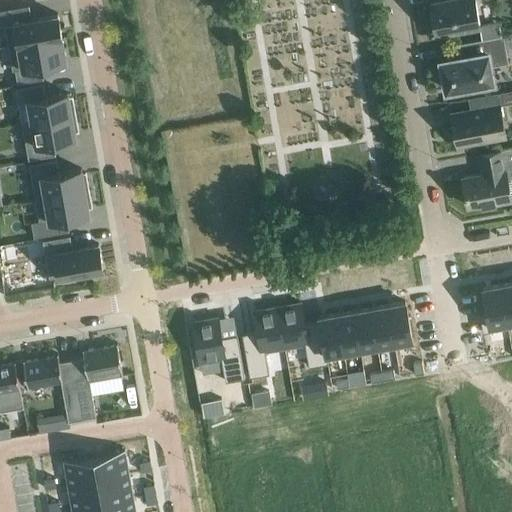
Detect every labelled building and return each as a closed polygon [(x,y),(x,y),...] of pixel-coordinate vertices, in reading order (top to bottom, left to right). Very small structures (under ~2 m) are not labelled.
[(479,24),(474,0),(443,0),(431,2),(436,34),(480,25),(479,24)] [(29,3),(0,8),(0,23),(0,24),(5,23),(5,27),(9,45),(62,36),(58,12),(46,14),(31,17),(30,11),(29,3)] [(499,20),(479,24),(480,25),(482,37),(501,34),(499,20)] [(441,59),(446,88),(493,80),(491,64),(508,61),(503,33),(501,34),(482,37),(465,40),(468,54),(441,59)] [(62,36),(9,45),(13,69),(15,68),(17,82),(43,77),(41,63),(66,59),(62,36)] [(43,82),(16,87),(18,101),(22,101),(28,100),(28,103),(30,109),(31,120),(32,121),(76,113),(73,96),(69,96),(68,91),(45,95),(43,82)] [(471,109),(451,113),(456,144),(506,135),(500,104),(511,101),(511,88),(498,91),(468,97),(471,109)] [(26,121),(22,121),(28,158),(55,153),(53,140),(76,136),(75,131),(79,130),(76,113),(32,121),(31,120),(26,121)] [(511,145),(478,152),(481,168),(484,168),(485,172),(462,176),(467,205),(481,202),(482,204),(511,199),(507,177),(511,176),(511,145)] [(56,158),(29,163),(36,198),(89,189),(86,172),(82,172),(81,167),(59,171),(56,158)] [(35,220),(31,221),(34,235),(69,229),(66,216),(89,212),(88,207),(92,206),(89,189),(36,198),(39,219),(35,220)] [(70,234),(43,239),(49,276),(64,274),(64,278),(79,275),(79,271),(103,267),(98,243),(72,247),(70,234)] [(511,280),(501,283),(507,320),(508,320),(511,319),(511,280)] [(487,312),(480,314),(483,331),(509,326),(509,324),(508,320),(507,320),(501,283),(483,286),(487,312)] [(49,284),(36,286),(37,294),(52,292),(49,284)] [(405,300),(387,303),(395,346),(413,343),(405,300)] [(301,301),(278,305),(285,344),(305,341),(308,357),(309,365),(328,361),(328,358),(327,358),(320,318),(319,318),(315,319),(305,320),(301,301)] [(387,303),(370,306),(377,343),(376,343),(377,349),(395,346),(387,303)] [(258,329),(242,332),(250,375),(269,372),(267,360),(265,348),(285,344),(278,305),(254,309),(258,329)] [(370,306),(354,309),(360,346),(361,346),(372,344),(376,343),(377,343),(370,306)] [(354,309),(337,312),(344,355),(362,352),(361,346),(360,346),(354,309)] [(337,312),(319,315),(319,318),(320,318),(327,358),(328,358),(344,355),(337,312)] [(218,316),(193,320),(200,359),(212,357),(221,356),(225,379),(245,376),(237,333),(221,335),(218,316)] [(77,357),(72,358),(82,418),(96,415),(90,379),(122,374),(122,375),(123,375),(117,342),(116,342),(117,343),(87,348),(84,349),(84,348),(83,348),(84,356),(82,356),(77,357)] [(24,358),(23,358),(28,387),(29,386),(29,385),(61,379),(67,412),(68,420),(69,420),(82,418),(79,401),(73,363),(72,358),(59,360),(58,352),(57,352),(57,354),(27,359),(24,359),(24,358)] [(15,361),(0,363),(0,410),(24,406),(15,360),(15,361)] [(424,371),(422,360),(413,361),(415,373),(424,371)] [(395,376),(393,368),(382,370),(383,379),(395,376)] [(370,372),(371,381),(383,379),(382,370),(370,372)] [(348,376),(336,378),(337,387),(349,385),(348,376)] [(326,384),(303,388),(304,396),(327,392),(326,384)] [(255,404),(270,401),(268,389),(253,392),(255,404)] [(222,396),(201,400),(204,415),(224,411),(222,396)] [(67,412),(53,415),(55,427),(55,428),(70,425),(70,424),(69,420),(68,420),(67,412)] [(9,426),(0,427),(0,430),(1,437),(11,436),(9,426)] [(129,472),(125,447),(94,452),(98,477),(129,472)] [(98,477),(94,452),(64,457),(68,482),(98,477)] [(150,458),(140,460),(142,470),(151,468),(150,458)] [(133,495),(129,472),(98,477),(103,501),(133,495)] [(54,475),(44,477),(46,487),(55,485),(54,475)] [(103,501),(98,477),(68,482),(72,506),(103,501)] [(144,484),(146,493),(156,491),(154,482),(144,484)] [(156,491),(146,493),(147,503),(157,501),(156,491)] [(136,511),(133,495),(103,501),(104,511),(136,511)] [(58,499),(48,501),(50,510),(59,508),(58,499)] [(104,511),(103,501),(72,506),(73,511),(104,511)]
